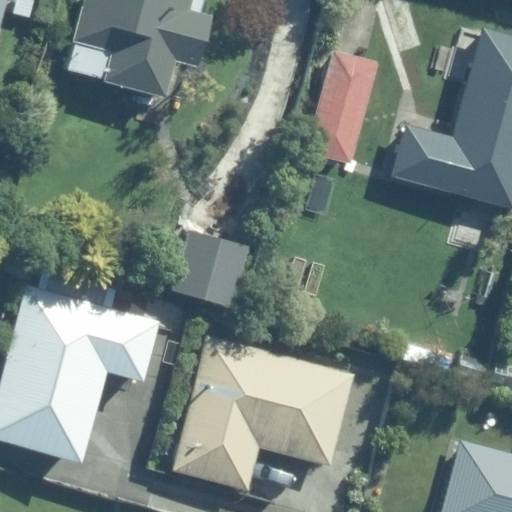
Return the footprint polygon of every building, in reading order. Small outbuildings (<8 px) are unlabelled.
[(80,0),(62,69),(165,96),(172,68),(190,73),(209,0),(80,0)] [(378,66),(327,52),(300,151),(351,164),(378,66)] [(389,178),(398,180),(511,213),(511,209),(511,107),(468,95),(455,140),(404,126),(389,178)] [(251,252),(184,234),(168,292),(235,310),(251,252)] [(37,287),(22,283),(0,357),(0,441),(79,465),(103,381),(137,391),(156,329),(110,316),(119,285),(44,262),(37,287)] [(347,375),(207,338),(170,476),(246,496),(259,445),(324,463),(347,375)] [(511,511),(511,461),(455,445),(435,511),(511,511)]
